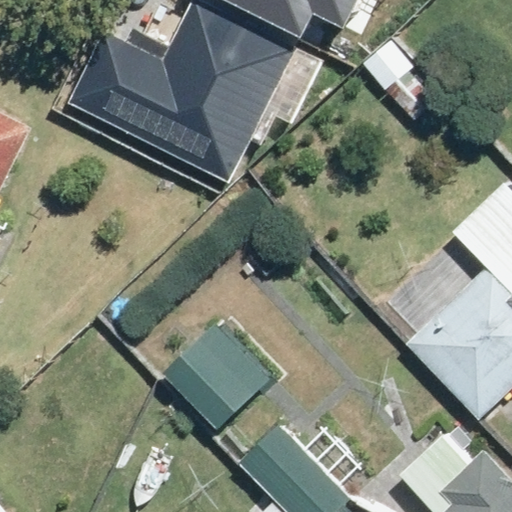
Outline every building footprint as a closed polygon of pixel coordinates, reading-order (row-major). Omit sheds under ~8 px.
[(220,0),(298,38),(314,7),(347,23),(358,0),(220,0)] [(102,31),(67,112),(241,186),(299,52),(196,7),(172,61),(102,31)] [(397,37),(364,66),(425,136),(458,107),(397,37)] [(0,185),(28,124),(0,110),(0,185)] [(511,460),(511,297),(430,369),(511,460)] [(158,354),(220,427),(279,378),(218,305),(158,354)] [(356,511),(278,432),(245,464),(292,511),(511,511),(511,479),(485,452),(448,489),(459,500),(446,511),(356,511)]
